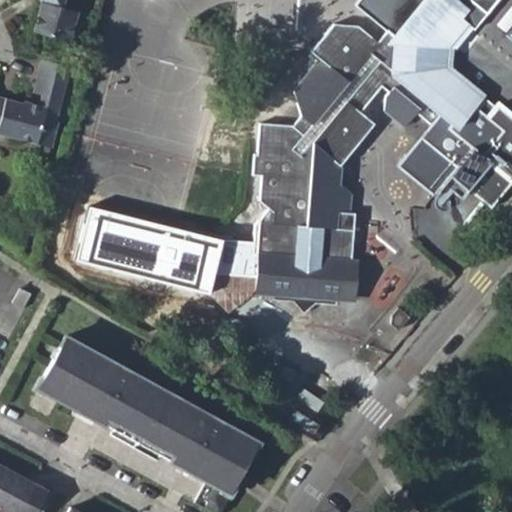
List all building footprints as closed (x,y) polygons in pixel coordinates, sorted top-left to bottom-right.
[(65,0),(29,0),(32,8),(26,31),(66,42),(74,9),(64,6),(65,0)] [(264,205),(273,215),(274,216),(273,224),(265,224),(261,255),(254,255),(143,245),(141,283),(266,294),(266,304),(323,309),(325,299),(343,300),(345,263),(340,263),(342,215),(340,214),(341,194),(329,185),(332,163),(355,134),(358,114),(352,111),(374,82),(380,87),(374,94),(373,107),(394,124),(408,109),(420,119),(387,162),(422,188),(434,177),(455,191),(485,154),(478,148),(499,121),(451,83),(459,72),(438,56),(441,33),(461,11),(469,18),(485,0),(365,0),(361,6),(392,32),(382,43),(362,27),(341,26),(317,57),(324,63),(296,95),(306,115),(297,126),(268,125),(265,157),(258,156),(257,180),(266,181),(264,205)] [(65,71),(37,64),(29,98),(37,100),(34,110),(15,104),(13,111),(0,107),(0,143),(45,156),(53,129),(50,128),(65,71)] [(254,255),(261,255),(265,224),(273,224),(274,216),(273,215),(257,214),(254,255)] [(26,299),(34,286),(24,281),(16,295),(26,299)] [(392,333),(404,317),(388,304),(383,312),(382,325),(392,333)] [(97,425),(81,450),(195,511),(209,511),(247,443),(55,333),(27,384),(97,425)] [(35,511),(45,494),(3,472),(0,477),(0,504),(14,511),(35,511)]
